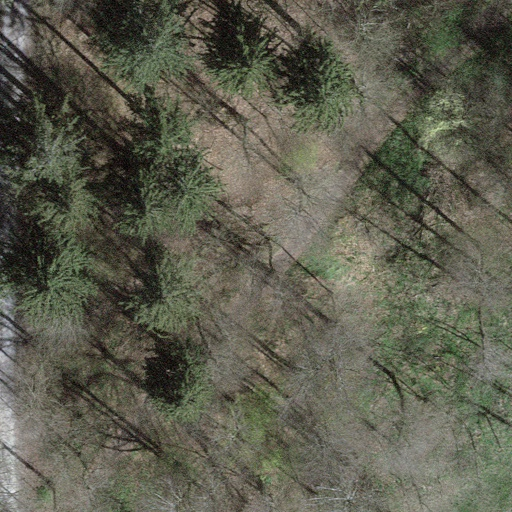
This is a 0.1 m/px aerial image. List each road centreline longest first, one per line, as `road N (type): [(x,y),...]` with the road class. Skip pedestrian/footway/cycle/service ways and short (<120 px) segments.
road 1 (track): [(511,6),(11,511)]
road 2 (track): [(7,511),(13,0)]
